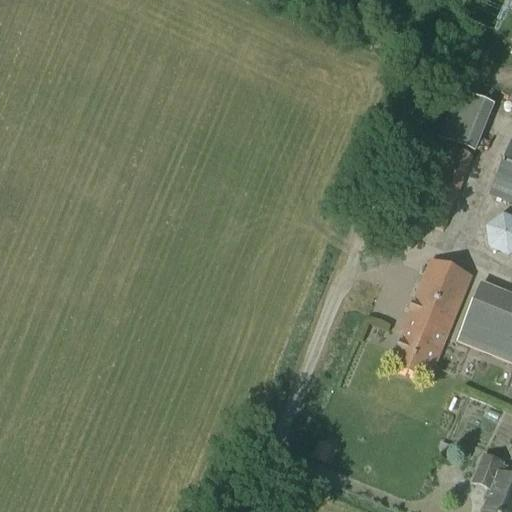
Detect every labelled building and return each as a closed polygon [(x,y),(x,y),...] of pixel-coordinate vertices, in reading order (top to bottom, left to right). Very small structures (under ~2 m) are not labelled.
[(458,94),(439,139),(474,154),(493,109),(458,94)] [(511,143),(489,197),(511,206),(511,143)] [(444,234),(475,159),(446,148),(416,223),(444,234)] [(507,259),(511,255),(511,220),(502,217),(485,230),(488,251),(507,259)] [(435,371),(472,279),(429,262),(400,334),(403,335),(389,369),(427,385),(433,369),(435,371)] [(511,299),(479,286),(456,342),(511,365),(511,299)] [(332,447),(318,441),(311,459),(325,465),(332,447)] [(455,450),(453,457),(466,462),(469,455),(455,450)] [(511,511),(511,482),(508,481),(511,472),(503,469),(504,468),(484,460),(473,487),(494,495),(490,505),(488,504),(485,511),(511,511)]
